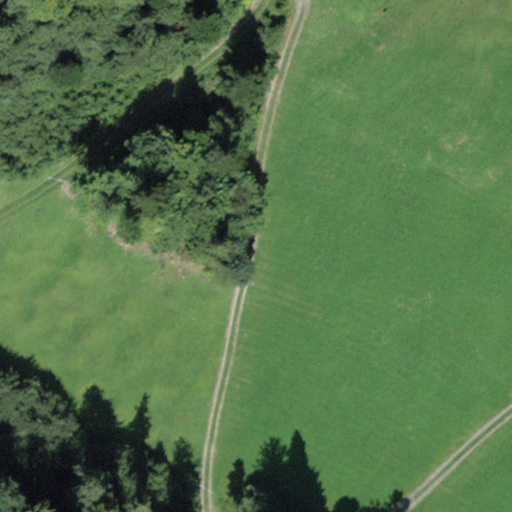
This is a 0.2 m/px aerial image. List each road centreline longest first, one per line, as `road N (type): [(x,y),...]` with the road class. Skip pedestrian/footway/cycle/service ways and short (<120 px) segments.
road 1 (track): [(205,511),(209,445),(254,231),(262,143),(303,0)]
road 2 (track): [(265,0),(209,60),(0,215)]
road 3 (track): [(511,417),(410,511)]
